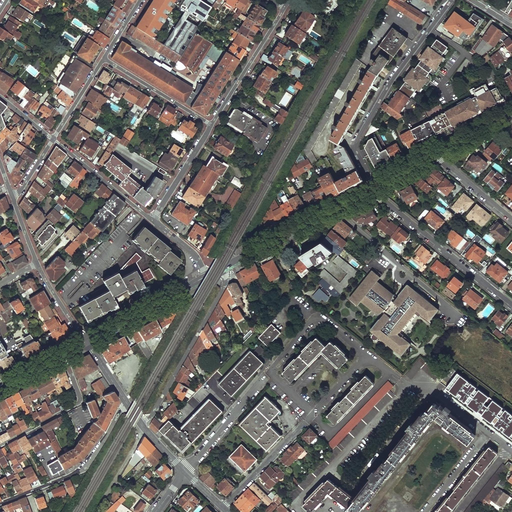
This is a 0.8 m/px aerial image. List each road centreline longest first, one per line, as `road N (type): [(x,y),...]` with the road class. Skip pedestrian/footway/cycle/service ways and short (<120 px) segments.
road 1 (residential): [(372,188),(356,141),(450,0)]
road 2 (residential): [(511,306),(372,188)]
road 3 (residential): [(228,265),(226,282),(140,423)]
road 4 (residential): [(0,503),(84,467),(126,402)]
road 5 (secondary): [(372,188),(228,265)]
road 6 (residential): [(63,352),(79,402),(0,445)]
road 7 (residential): [(211,125),(284,6)]
road 8 (secondary): [(206,276),(84,340)]
road 9 (residential): [(152,221),(52,139)]
road 10 (residential): [(103,58),(211,125)]
road 11 (residential): [(266,375),(185,472)]
